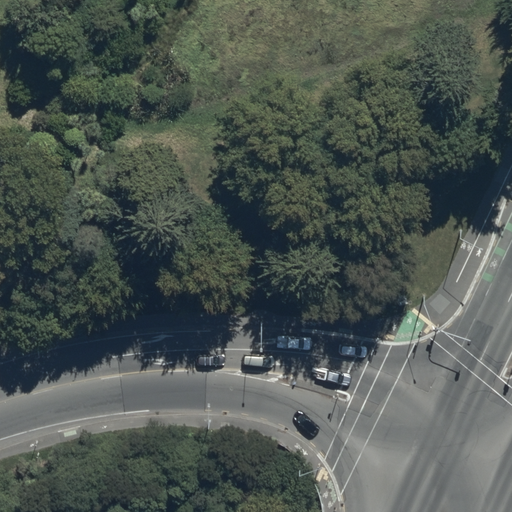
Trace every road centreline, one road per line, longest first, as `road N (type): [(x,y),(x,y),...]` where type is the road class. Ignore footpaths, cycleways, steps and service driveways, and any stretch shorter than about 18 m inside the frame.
road 1 (tertiary): [(187,370),(243,349),(412,374),(468,361)]
road 2 (tertiary): [(419,463),(187,370)]
road 3 (tertiary): [(187,370),(108,375),(0,405)]
